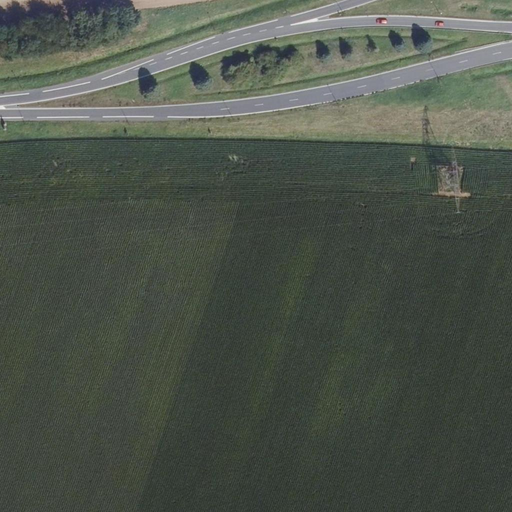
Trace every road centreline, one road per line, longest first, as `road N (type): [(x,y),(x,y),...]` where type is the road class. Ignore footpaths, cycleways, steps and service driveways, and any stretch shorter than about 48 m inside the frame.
road 1 (primary): [(0,114),(225,109),(511,50)]
road 2 (primary): [(511,27),(372,21),(234,41)]
road 3 (primary): [(234,41),(71,91),(0,100)]
road 4 (primary): [(358,0),(234,41)]
